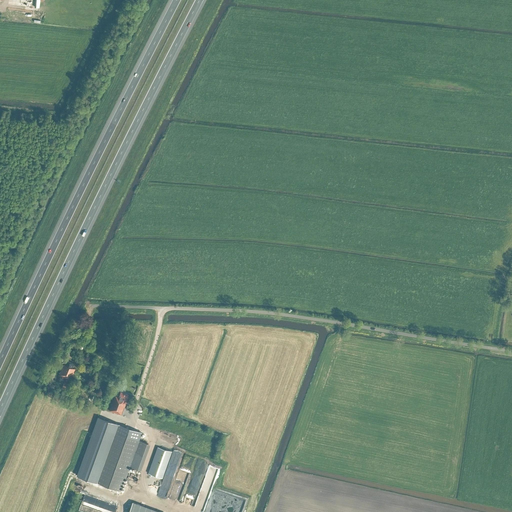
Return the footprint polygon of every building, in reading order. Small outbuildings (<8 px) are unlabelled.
[(73,361),(69,360),(69,361),(66,360),(64,364),(63,364),(59,375),(61,375),(60,377),(63,378),(64,376),(70,379),(75,369),(71,367),(73,361)] [(50,388),(56,373),(49,370),(43,385),(50,388)] [(130,399),(132,395),(121,391),(118,397),(115,395),(109,410),(121,414),(127,400),(127,398),(130,399)] [(101,425),(109,427),(113,416),(105,413),(101,425)] [(140,469),(146,454),(150,443),(125,435),(126,431),(130,419),(127,418),(127,417),(119,414),(114,427),(115,427),(96,481),(121,490),(130,465),(140,469)] [(97,460),(109,427),(101,425),(89,458),(97,460)] [(169,450),(156,445),(147,469),(160,474),(169,450)] [(190,471),(194,456),(185,453),(184,458),(186,459),(185,462),(187,463),(184,469),(190,471)] [(162,511),(132,501),(128,511),(162,511)]
